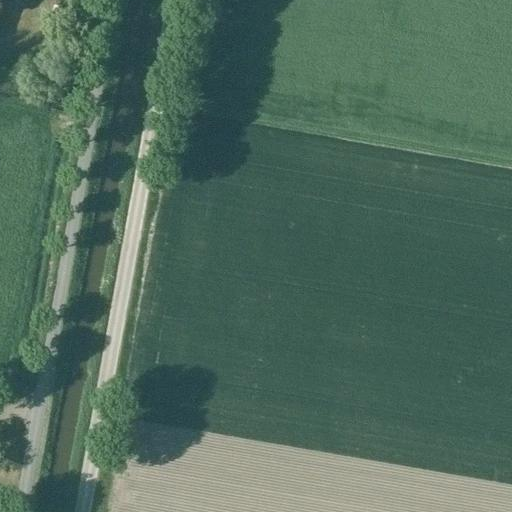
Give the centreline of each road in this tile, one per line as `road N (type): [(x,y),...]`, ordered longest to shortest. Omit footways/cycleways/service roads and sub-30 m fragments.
road 1 (unclassified): [(82,511),(173,0)]
road 2 (unclassified): [(111,0),(20,511)]
